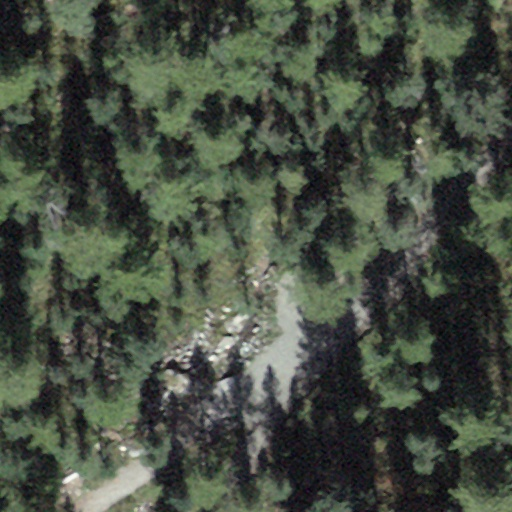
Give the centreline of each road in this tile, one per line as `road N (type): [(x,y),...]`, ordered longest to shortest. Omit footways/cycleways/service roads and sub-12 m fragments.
road 1 (track): [(286,366),(403,258),(511,129)]
road 2 (track): [(286,366),(81,511)]
road 3 (track): [(213,511),(286,366)]
